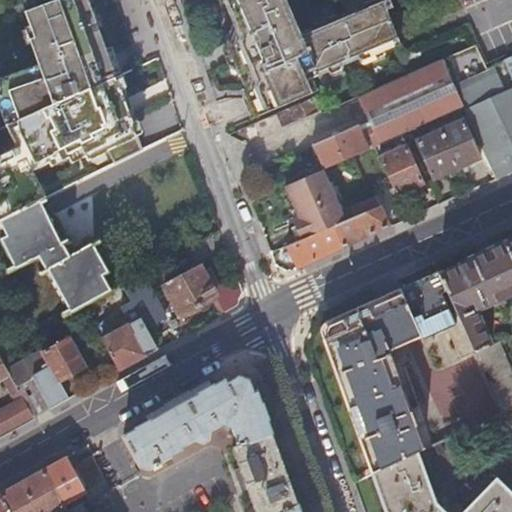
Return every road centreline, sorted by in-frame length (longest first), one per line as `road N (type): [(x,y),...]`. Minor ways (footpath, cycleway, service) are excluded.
road 1 (residential): [(272,308),(154,0)]
road 2 (tertiary): [(0,465),(272,308)]
road 3 (tertiary): [(272,308),(511,201)]
road 4 (residential): [(272,308),(342,511)]
